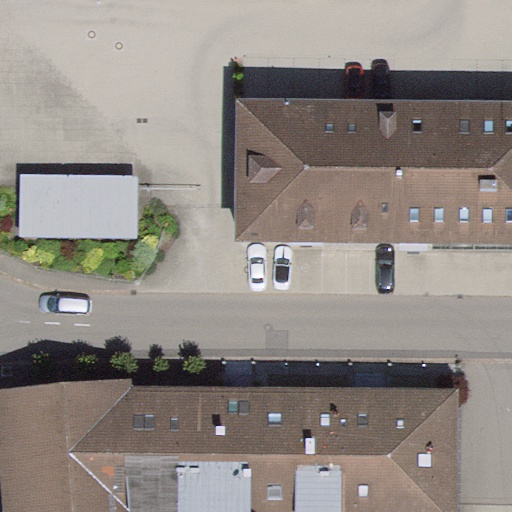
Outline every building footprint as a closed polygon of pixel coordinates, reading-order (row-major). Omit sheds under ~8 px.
[(511,98),(374,97),(238,96),(237,230),(511,232),(511,98)] [(130,172),(16,171),(15,225),(129,226),(130,172)] [(119,365),(0,373),(0,511),(130,511),(130,508),(121,389),(119,365)] [(130,508),(286,507),(286,388),(121,389),(130,508)] [(447,388),(286,388),(286,507),(447,510),(447,388)]
